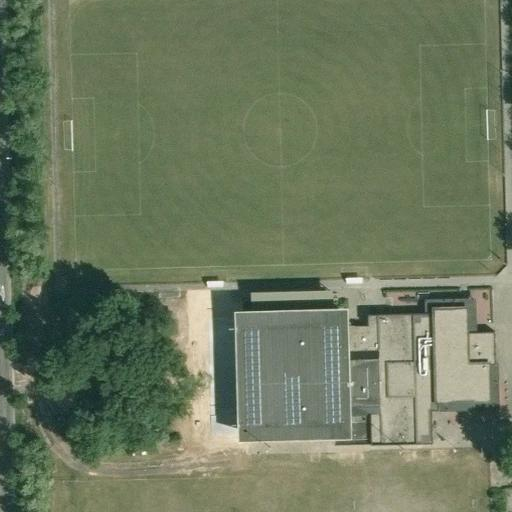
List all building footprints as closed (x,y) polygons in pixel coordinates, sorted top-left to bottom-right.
[(385,283),(383,272),(367,275),(369,285),(385,283)] [(495,332),(467,333),(467,308),(435,309),(435,313),(368,315),(368,326),(344,327),(343,315),(244,318),(247,435),(345,432),(345,440),(371,440),(372,446),(433,444),(432,411),(439,411),(438,402),(490,401),(489,365),(496,365),(495,332)] [(450,473),(446,454),(423,459),(428,478),(450,473)] [(387,511),(388,495),(380,495),(379,511),(387,511)] [(403,511),(403,495),(392,495),(392,511),(403,511)]
